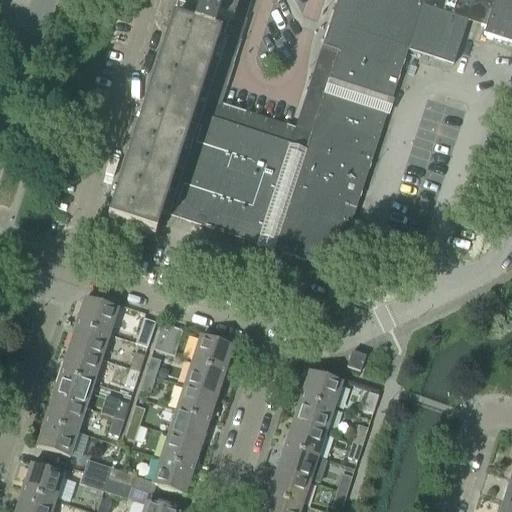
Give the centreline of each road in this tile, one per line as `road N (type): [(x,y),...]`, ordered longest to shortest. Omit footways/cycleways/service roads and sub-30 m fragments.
road 1 (unclassified): [(511,229),(484,269),(383,321),(331,342),(274,339)]
road 2 (unclassified): [(274,339),(64,268)]
road 3 (residential): [(0,465),(64,268)]
road 4 (residential): [(221,511),(274,339)]
road 5 (residential): [(0,128),(40,2)]
road 6 (residential): [(446,511),(475,422),(511,418)]
